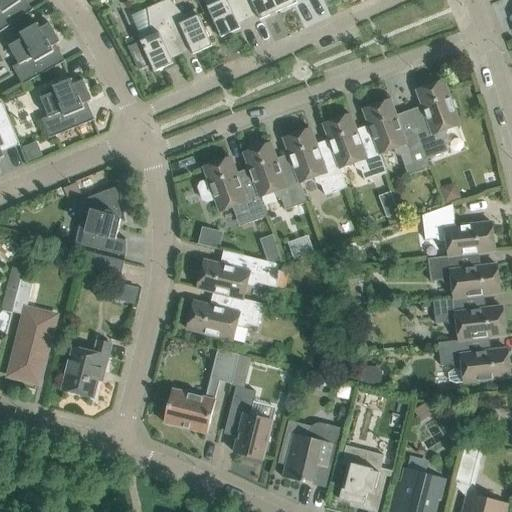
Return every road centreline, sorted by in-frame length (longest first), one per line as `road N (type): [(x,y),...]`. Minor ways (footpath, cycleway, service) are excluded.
road 1 (residential): [(151,152),(483,34)]
road 2 (residential): [(120,446),(162,257),(151,152)]
road 3 (residential): [(390,0),(136,117)]
road 4 (residential): [(266,511),(120,446)]
road 5 (residential): [(0,193),(143,135)]
road 6 (residential): [(136,117),(66,0)]
road 7 (residential): [(120,446),(0,414)]
